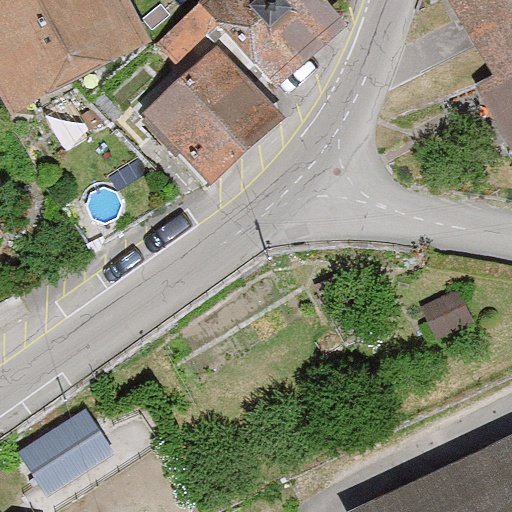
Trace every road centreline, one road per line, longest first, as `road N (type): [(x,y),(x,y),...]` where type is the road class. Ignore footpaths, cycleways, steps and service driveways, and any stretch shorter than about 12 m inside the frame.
road 1 (tertiary): [(0,382),(291,190)]
road 2 (residential): [(291,190),(511,242)]
road 3 (tertiary): [(291,190),(383,0)]
